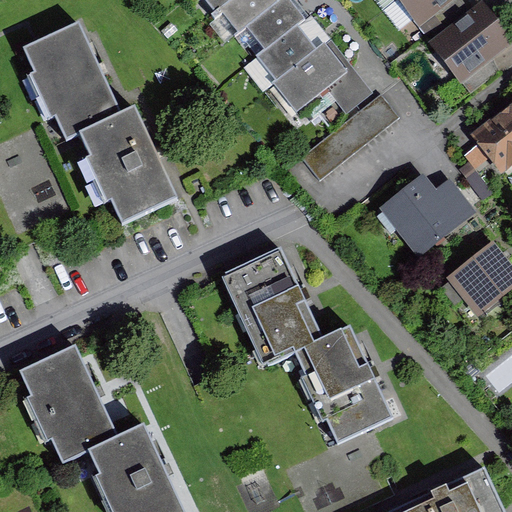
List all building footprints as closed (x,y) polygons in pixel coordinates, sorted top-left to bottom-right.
[(222,11),(235,0),(196,0),(213,18),(222,11)] [(248,29),(277,7),(271,0),(235,0),(222,11),(241,35),(248,29)] [(407,0),(423,19),(447,0),(407,0)] [(296,25),(299,23),(282,2),(277,7),(248,29),(264,50),(296,25)] [(465,75),(504,44),(479,12),(440,43),(465,75)] [(381,99),(310,15),(299,23),(296,25),(319,54),(327,47),(351,76),(327,95),(351,123),(358,117),(381,99)] [(296,25),(264,50),(251,60),(274,89),(319,54),(296,25)] [(66,141),(80,135),(120,116),(78,26),(24,51),(66,141)] [(351,76),(327,47),(319,54),(274,89),(269,93),(294,123),(327,95),(351,76)] [(381,99),(370,108),(388,131),(399,122),(381,99)] [(370,108),(358,117),(377,140),(388,131),(370,108)] [(134,110),(120,116),(80,135),(122,225),(176,200),(134,110)] [(511,118),(509,114),(478,137),(502,168),(511,160),(511,118)] [(351,123),(347,126),(366,149),(377,140),(358,117),(351,123)] [(354,158),(366,149),(347,126),(336,135),(354,158)] [(343,167),(354,158),(336,135),(325,144),(343,167)] [(332,176),(343,167),(325,144),(313,153),(332,176)] [(321,185),(332,176),(313,153),(302,162),(321,185)] [(423,175),(376,212),(416,262),(479,213),(452,178),(435,191),(423,175)] [(511,270),(491,245),(444,283),(479,324),(511,296),(511,270)] [(262,369),(294,354),(321,344),(279,254),(221,281),(262,369)] [(348,331),(321,344),(294,354),(337,448),(390,424),(348,331)] [(63,464),(89,452),(117,438),(75,348),(20,374),(63,464)] [(183,511),(143,426),(117,438),(89,452),(117,511),(183,511)] [(502,511),(484,473),(399,511),(502,511)]
